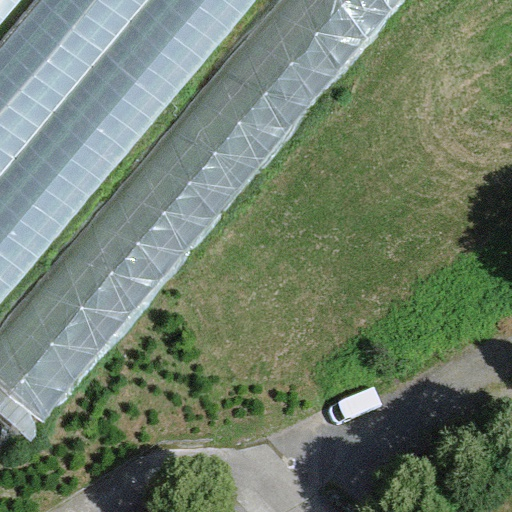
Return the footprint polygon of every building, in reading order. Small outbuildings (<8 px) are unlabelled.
[(0,0),(0,14),(11,0),(0,0)] [(395,0),(303,0),(0,365),(0,390),(31,424),(395,0)] [(149,0),(0,181),(0,306),(254,0),(149,0)] [(30,0),(0,35),(0,181),(149,0),(30,0)] [(0,452),(31,424),(0,390),(0,452)]
